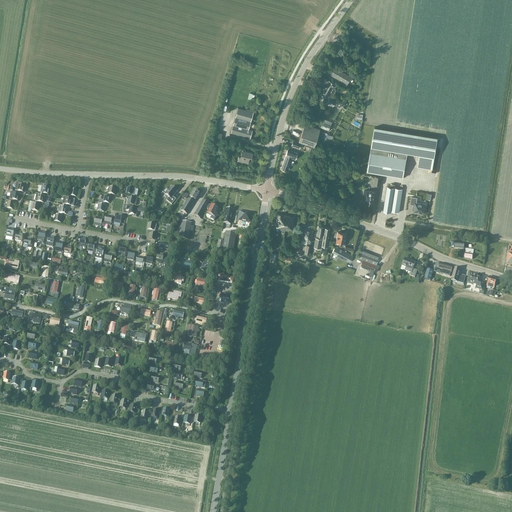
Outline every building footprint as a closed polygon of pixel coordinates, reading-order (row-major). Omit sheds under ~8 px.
[(346,87),(351,77),(333,67),(329,75),(339,81),(338,83),(346,87)] [(328,81),(322,92),(328,95),(329,93),(332,94),(334,94),(336,90),(335,89),(332,87),(333,87),(335,88),(336,85),(334,84),(328,81)] [(320,96),(319,97),(326,101),(327,101),(325,104),(328,106),(329,105),(332,107),(334,104),(340,107),(342,104),(336,101),(329,97),(327,96),(328,95),(322,92),(320,96)] [(237,108),(237,110),(230,133),(249,139),(252,131),(248,130),(253,113),(237,108)] [(299,141),(302,141),(314,146),(319,129),(305,124),(299,141)] [(438,138),(419,135),(374,127),(367,172),(403,178),(407,153),(416,154),(419,155),(417,167),(432,169),(438,138)] [(222,133),(214,131),(212,138),(220,141),(222,133)] [(301,143),(302,141),(299,141),(298,142),(293,140),(291,146),(299,149),(301,143)] [(286,156),(285,157),(281,169),(283,169),(282,171),(284,171),(285,170),(287,171),(291,158),(295,159),(297,153),(288,150),(285,156),(286,156)] [(251,158),(252,153),(242,151),(240,157),(238,156),(237,161),(247,163),(249,157),(251,158)] [(25,186),(21,185),(21,183),(16,182),(15,190),(23,192),(25,186)] [(402,189),(395,188),(395,185),(391,184),(391,188),(387,187),(383,211),(391,212),(391,211),(399,212),(402,189)] [(43,185),(43,186),(41,186),(40,193),(48,194),(50,188),(47,187),(47,186),(43,185)] [(109,186),(109,187),(108,187),(107,193),(114,194),(115,188),(112,188),(112,186),(109,186)] [(171,186),(168,190),(166,188),(162,192),(168,196),(166,199),(171,204),(175,198),(172,196),(177,190),(171,186)] [(135,189),(133,188),(127,187),(125,193),(131,195),(134,196),(135,189)] [(187,198),(180,210),(186,214),(194,202),(192,200),(193,198),(195,199),(199,193),(193,189),(188,198),(187,198)] [(368,191),(364,190),(364,194),(367,194),(366,203),(373,204),(375,192),(368,191)] [(10,192),(9,199),(18,201),(18,200),(19,194),(16,193),(16,192),(12,192),(11,191),(11,193),(10,192)] [(44,196),(43,196),(43,195),(36,193),(34,201),(37,202),(37,201),(43,202),(44,196)] [(99,201),(99,202),(104,204),(105,202),(109,203),(110,197),(101,195),(101,198),(99,201)] [(63,197),(62,204),(64,204),(70,206),(73,206),(74,200),(72,199),(65,198),(63,197)] [(137,199),(134,199),(128,197),(127,204),(133,205),(136,206),(137,199)] [(414,205),(413,211),(425,213),(426,204),(416,203),(417,198),(411,197),(410,204),(414,205)] [(7,201),(6,208),(13,209),(14,203),(10,202),(10,201),(7,200),(7,201)] [(200,218),(209,204),(203,200),(193,214),(200,218)] [(36,203),(33,202),(31,202),(30,210),(38,211),(40,205),(36,204),(36,203)] [(104,204),(99,202),(98,205),(98,204),(97,210),(104,212),(105,206),(102,205),(102,204),(104,204)] [(216,213),(218,209),(216,208),(216,207),(214,206),(213,206),(211,205),(206,213),(209,215),(208,217),(213,220),(217,214),(216,213)] [(138,209),(136,209),(129,207),(128,214),(132,214),(132,217),(136,217),(137,211),(138,209)] [(230,224),(232,210),(226,209),(223,223),(230,224)] [(249,223),(251,213),(239,210),(236,224),(241,225),(241,221),(249,223)] [(115,214),(115,218),(113,217),(112,221),(114,221),(114,223),(120,224),(120,222),(122,215),(115,214)] [(292,230),(294,217),(289,217),(289,216),(277,214),(276,228),(292,230)] [(103,221),(102,221),(102,224),(105,225),(105,224),(110,225),(111,216),(105,215),(105,219),(103,218),(103,221)] [(102,224),(102,221),(102,218),(95,217),(94,224),(101,225),(101,224),(102,224)] [(180,224),(178,238),(188,240),(189,232),(190,226),(191,223),(179,221),(179,224),(180,224)] [(156,225),(154,224),(151,223),(148,223),(146,229),(153,230),(153,231),(155,231),(156,225)] [(320,248),(322,239),(321,239),(322,236),(324,227),(318,226),(317,235),(319,236),(319,239),(315,238),(314,247),(320,248)] [(7,228),(6,235),(6,237),(12,238),(12,236),(14,229),(7,228)] [(325,228),(323,241),(322,241),(321,251),(326,252),(328,242),(330,229),(325,228)] [(301,240),(300,243),(301,244),(301,245),(306,246),(304,253),(309,254),(311,245),(310,245),(311,241),(311,242),(313,231),(303,229),(303,232),(302,232),(301,240)] [(15,240),(14,241),(21,243),(21,241),(23,234),(23,231),(17,230),(16,233),(15,240)] [(38,238),(37,240),(43,241),(44,239),(45,232),(39,231),(38,238)] [(225,231),(223,241),(218,240),(216,250),(222,251),(231,253),(235,233),(225,231)] [(344,246),(346,233),(338,231),(336,242),(340,242),(340,245),(344,246)] [(46,243),(45,245),(52,246),(52,244),(54,237),(48,236),(46,243)] [(79,237),(78,244),(77,247),(81,247),(82,247),(84,247),(86,239),(79,237)] [(25,238),(23,245),(27,246),(27,248),(32,249),(33,241),(31,241),(31,239),(25,238)] [(88,243),(87,250),(86,251),(93,253),(93,251),(95,244),(88,243)] [(64,253),(64,254),(72,255),(73,249),(71,249),(71,247),(65,246),(64,253)] [(97,246),(95,258),(101,259),(104,247),(97,246)] [(350,262),(353,256),(335,246),(332,253),(350,262)] [(472,259),(472,257),(473,250),(465,249),(464,258),(472,259)] [(374,270),(379,257),(361,250),(358,258),(363,260),(361,265),(374,270)] [(105,253),(104,260),(104,262),(110,263),(112,255),(105,253)] [(164,255),(163,255),(163,254),(157,253),(155,262),(158,262),(158,263),(158,264),(159,264),(160,264),(161,264),(162,263),(163,263),(164,255)] [(146,254),(145,263),(151,264),(153,255),(146,254)] [(137,256),(137,257),(135,257),(135,259),(136,259),(136,263),(135,265),(142,266),(143,266),(144,260),(142,260),(143,257),(137,256)] [(182,257),(181,260),(183,261),(182,266),(190,268),(191,262),(191,259),(182,257)] [(402,266),(406,268),(404,271),(411,273),(410,276),(415,278),(417,271),(413,269),(415,262),(405,258),(402,266)] [(19,261),(14,260),(14,263),(9,262),(8,267),(17,269),(19,261)] [(38,263),(34,262),(34,264),(28,263),(27,269),(37,271),(38,263)] [(200,270),(204,270),(203,271),(204,272),(206,272),(209,273),(211,265),(203,263),(202,265),(201,265),(200,270)] [(436,263),(434,272),(437,273),(442,274),(449,276),(450,273),(451,272),(453,267),(436,263)] [(49,268),(41,266),(41,269),(43,270),(42,277),(48,278),(49,268)] [(63,268),(59,267),(57,275),(67,277),(68,271),(62,270),(63,268)] [(453,276),(451,281),(457,282),(463,284),(465,277),(458,275),(460,269),(455,268),(453,276)] [(427,269),(424,279),(430,280),(433,271),(427,269)] [(89,274),(86,274),(86,276),(76,274),(75,280),(87,282),(89,274)] [(173,276),(172,280),(175,281),(174,283),(181,285),(182,282),(183,282),(184,279),(183,278),(180,278),(181,275),(174,274),(173,276)] [(470,275),(469,274),(469,275),(467,282),(468,283),(469,284),(471,284),(472,284),(477,285),(476,289),(483,291),(485,283),(485,282),(481,281),(482,278),(477,277),(477,276),(477,277),(475,276),(474,276),(470,275)] [(20,276),(15,275),(14,277),(7,276),(6,282),(18,284),(20,276)] [(497,279),(490,277),(487,286),(494,288),(496,282),(496,283),(497,282),(498,280),(497,279)] [(105,280),(95,278),(94,284),(97,284),(97,285),(98,286),(99,286),(100,286),(101,286),(101,285),(104,286),(105,280)] [(59,281),(49,279),(48,282),(53,282),(51,292),(57,293),(59,281)] [(159,287),(154,286),(154,289),(153,289),(151,300),(157,301),(159,290),(159,287)] [(3,290),(3,293),(5,293),(4,296),(6,296),(6,299),(13,301),(14,298),(16,291),(5,288),(5,290),(3,290)] [(182,292),(173,291),(173,293),(168,292),(167,298),(178,301),(178,298),(180,298),(182,292)] [(37,295),(33,294),(32,296),(26,295),(26,297),(27,298),(26,301),(36,303),(37,295)] [(131,307),(121,305),(120,312),(123,313),(124,314),(126,314),(127,314),(130,314),(131,307)] [(162,313),(156,311),(154,325),(159,326),(162,313)] [(173,311),(172,316),(174,316),(174,318),(175,319),(176,319),(177,319),(178,319),(179,318),(182,318),(183,313),(173,311)] [(60,320),(50,318),(49,325),(56,326),(55,327),(58,328),(60,320)] [(79,323),(69,321),(67,329),(73,330),(73,332),(77,333),(79,323)] [(129,326),(122,325),(120,335),(120,337),(125,338),(125,336),(126,336),(126,331),(128,332),(129,326)] [(187,331),(186,336),(189,337),(189,336),(194,337),(193,338),(196,338),(198,327),(196,327),(188,325),(187,331)] [(131,332),(130,338),(133,338),(135,338),(134,341),(144,343),(146,335),(136,333),(135,336),(134,336),(135,333),(131,332)] [(35,349),(36,342),(29,341),(28,347),(35,349)] [(171,342),(165,341),(164,348),(174,350),(176,343),(174,343),(174,342),(171,342)] [(184,343),(183,349),(190,351),(189,355),(193,356),(195,356),(197,346),(184,343)] [(68,366),(70,360),(63,358),(61,365),(68,366)] [(38,390),(40,382),(33,381),(32,389),(38,390)] [(99,394),(101,387),(94,385),(93,392),(99,394)] [(127,409),(128,401),(122,400),(120,408),(127,409)] [(169,417),(170,410),(164,409),(162,415),(169,417)]
